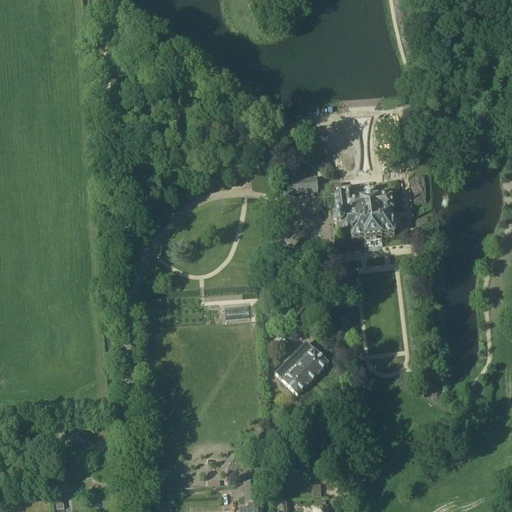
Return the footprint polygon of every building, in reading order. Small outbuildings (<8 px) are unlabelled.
[(408,138),(398,138),(401,161),(411,159),(408,138)] [(316,180),(286,184),(288,197),(318,193),(316,180)] [(335,219),(333,223),(333,227),(337,230),(341,229),(342,236),(350,235),(351,242),(364,240),(364,241),(381,239),(381,238),(394,236),(391,214),(392,213),(391,201),(376,202),(375,196),(360,198),(360,204),(352,205),(350,189),(333,191),(334,199),(336,219),(335,219)] [(249,308),(225,309),(225,321),(249,320),(249,308)] [(313,352),(306,345),(276,376),(283,383),(297,397),(328,366),(314,352),(313,352)] [(248,507),(239,508),(239,511),(257,511),(257,503),(258,503),(257,482),(243,483),(243,487),(244,495),(244,503),(248,503),(248,507)] [(57,511),(65,511),(63,497),(54,497),(55,511),(57,511)]
